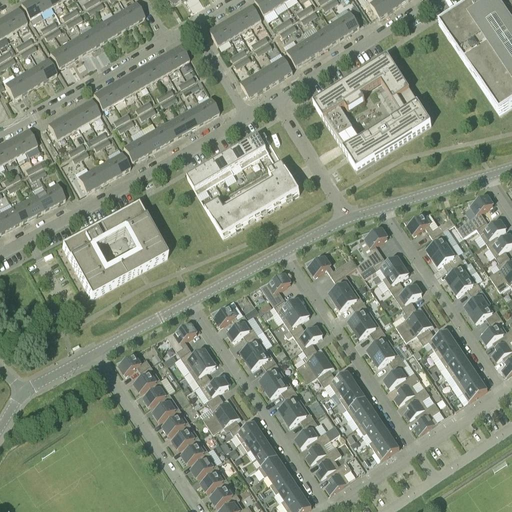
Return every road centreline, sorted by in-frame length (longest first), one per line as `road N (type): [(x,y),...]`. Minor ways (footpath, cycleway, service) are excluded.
road 1 (residential): [(0,253),(245,116)]
road 2 (residential): [(188,304),(327,511)]
road 3 (residential): [(282,252),(415,454)]
road 4 (residential): [(381,209),(504,395)]
road 5 (residential): [(93,353),(200,511)]
road 6 (residential): [(0,133),(166,41)]
road 7 (residential): [(275,97),(431,0)]
road 8 (residential): [(275,97),(346,219)]
